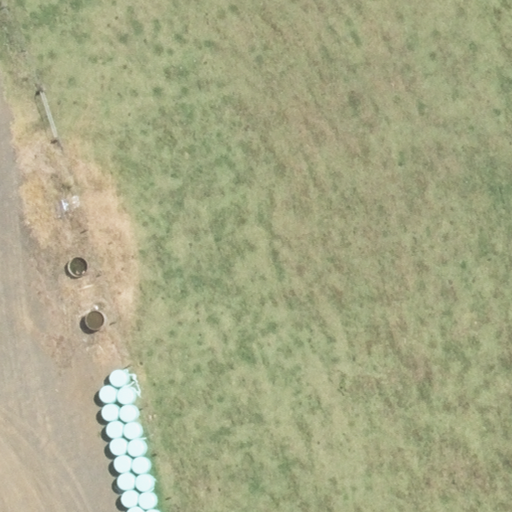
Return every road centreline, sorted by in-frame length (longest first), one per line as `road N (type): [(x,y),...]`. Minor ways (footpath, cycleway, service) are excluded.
road 1 (track): [(0,104),(111,511)]
road 2 (track): [(0,411),(103,511)]
